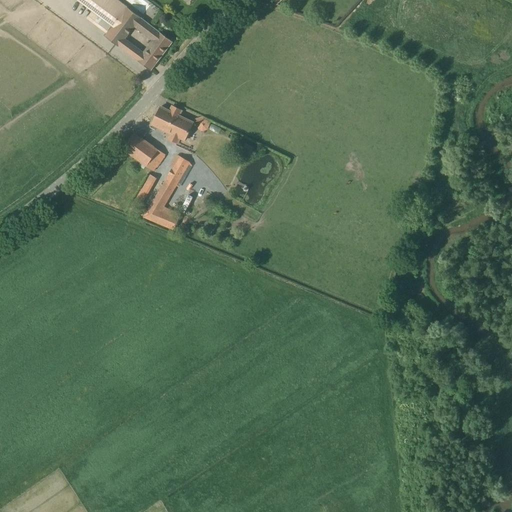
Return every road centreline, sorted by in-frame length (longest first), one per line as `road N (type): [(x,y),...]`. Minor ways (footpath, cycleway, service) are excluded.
road 1 (tertiary): [(0,225),(87,157),(237,0)]
road 2 (unknown): [(157,84),(53,0)]
